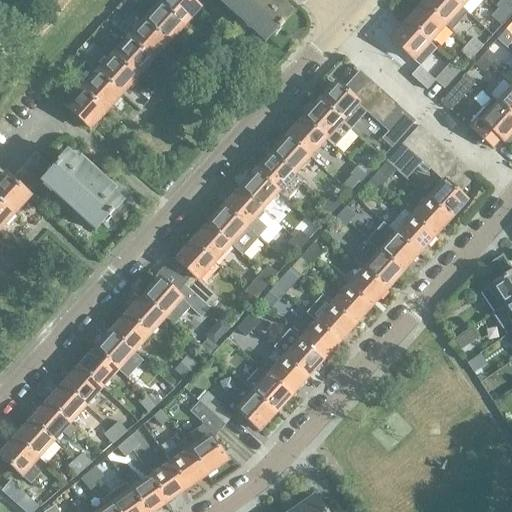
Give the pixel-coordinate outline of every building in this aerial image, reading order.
[(163,0),(159,5),(183,27),(198,9),(188,0),(163,0)] [(207,0),(188,0),(198,9),(199,10),(207,0)] [(215,0),(224,8),(227,5),(254,29),(251,32),(264,43),(277,29),(278,31),(291,16),(272,0),(215,0)] [(461,7),(453,0),(426,0),(423,4),(445,25),(461,7)] [(499,9),(509,18),(511,14),(511,9),(505,3),(499,9)] [(445,25),(423,4),(407,22),(430,42),(445,25)] [(159,5),(149,16),(141,8),(135,14),(143,22),(167,44),(183,27),(159,5)] [(491,18),(501,27),(509,18),(499,9),(491,18)] [(143,22),(128,40),(152,61),(167,44),(143,22)] [(430,42),(407,22),(390,40),(413,61),(430,42)] [(467,45),(477,54),(483,47),(473,38),(467,45)] [(103,49),(112,57),(136,78),(152,61),(128,40),(118,50),(109,42),(103,49)] [(460,53),(470,62),(477,54),(467,45),(460,53)] [(497,59),(487,51),(480,58),(490,67),(497,59)] [(112,57),(97,74),(121,96),(136,78),(112,57)] [(490,67),(480,58),(474,66),(484,75),(490,67)] [(433,82),(444,91),(461,72),(451,63),(433,82)] [(359,73),(343,92),(352,100),(369,81),(359,73)] [(97,74),(83,89),(80,86),(78,89),(105,113),(121,96),(97,74)] [(475,84),(465,75),(447,94),(458,103),(475,84)] [(369,81),(352,100),(358,105),(361,108),(378,89),(369,81)] [(335,85),(319,103),(342,124),(358,105),(352,100),(343,92),(335,85)] [(511,87),(497,105),(511,118),(511,87)] [(105,113),(78,89),(77,90),(80,93),(65,109),(89,131),(105,113)] [(378,89),(361,108),(371,116),(387,98),(378,89)] [(387,98),(371,116),(380,125),(397,106),(387,98)] [(511,118),(497,105),(493,102),(469,129),(492,150),(500,141),(503,143),(505,142),(507,144),(511,139),(511,118)] [(350,131),(342,124),(319,103),(303,121),(326,141),(334,148),(350,131)] [(397,106),(380,125),(388,132),(405,114),(397,106)] [(405,114),(388,132),(382,140),(391,148),(415,122),(405,114)] [(326,141),(303,121),(287,138),(310,159),(326,141)] [(443,182),(427,200),(450,220),(466,202),(462,198),(479,180),(420,127),(396,153),(406,162),(412,154),(443,182)] [(310,159),(287,138),(271,156),(277,161),(294,177),(310,159)] [(113,192),(80,161),(69,151),(60,161),(58,163),(59,164),(54,170),(35,153),(10,180),(29,198),(42,184),(94,232),(112,212),(113,213),(121,204),(111,195),(113,192)] [(294,177),(277,161),(271,156),(255,174),(278,194),(287,202),(303,184),(294,177)] [(356,168),(366,177),(373,170),(363,161),(356,168)] [(396,172),(386,163),(370,181),(380,189),(396,172)] [(350,176),(359,185),(366,177),(356,168),(350,176)] [(29,198),(10,180),(0,171),(0,203),(13,216),(29,198)] [(278,194),(255,174),(240,191),(263,212),(278,194)] [(380,189),(370,181),(363,188),(373,197),(380,189)] [(263,212),(240,191),(224,209),(247,230),(258,240),(267,230),(256,220),(263,212)] [(334,212),(341,205),(331,196),(324,204),(334,212)] [(427,200),(411,217),(434,238),(450,220),(427,200)] [(0,230),(13,216),(0,203),(0,230)] [(334,212),(324,204),(318,211),(327,220),(334,212)] [(355,217),(345,208),(338,216),(348,225),(355,217)] [(247,230),(224,209),(208,227),(231,247),(247,230)] [(348,225),(338,216),(331,224),(341,232),(348,225)] [(411,217),(396,235),(418,255),(434,238),(411,217)] [(231,247),(208,227),(192,244),(215,265),(231,247)] [(309,241),(309,240),(299,231),(292,239),(302,248),(309,241)] [(396,235),(380,253),(402,273),(418,255),(396,235)] [(302,248),(292,239),(286,246),(296,256),(302,248)] [(215,265),(192,244),(176,263),(192,277),(183,286),(209,310),(219,300),(199,283),(215,265)] [(323,253),(313,244),(306,252),(316,261),(323,253)] [(316,261),(306,252),(300,259),(310,268),(316,261)] [(380,253),(364,271),(386,291),(402,273),(380,253)] [(511,273),(502,280),(491,264),(485,268),(496,284),(481,294),(494,314),(502,309),(502,310),(511,303),(511,273)] [(278,276),(277,275),(267,267),(261,274),(271,283),(278,276)] [(364,271),(348,288),(370,308),(386,291),(364,271)] [(271,283),(261,274),(245,292),(255,301),(271,283)] [(291,288),(281,279),(275,287),(285,295),(291,288)] [(159,281),(143,299),(166,320),(174,327),(190,309),(201,319),(209,310),(183,286),(175,295),(159,281)] [(285,295),(275,287),(268,294),(278,303),(285,295)] [(348,288),(332,306),(354,326),(370,308),(348,288)] [(166,320),(143,299),(127,317),(150,338),(166,320)] [(511,303),(502,310),(511,324),(511,303)] [(332,306),(316,323),(339,344),(354,326),(332,306)] [(259,323),(250,315),(243,322),(253,331),(259,323)] [(150,338),(127,317),(111,335),(134,355),(150,338)] [(221,336),(228,328),(220,321),(213,330),(221,336)] [(253,331),(243,322),(236,330),(246,338),(253,331)] [(316,323),(300,341),(323,361),(339,344),(316,323)] [(134,355),(111,335),(95,352),(118,373),(134,355)] [(300,341),(284,359),(307,379),(323,361),(300,341)] [(223,368),(230,361),(218,349),(217,350),(216,349),(210,356),(212,358),(223,368)] [(118,373),(95,352),(79,370),(103,391),(118,373)] [(174,359),(180,364),(189,373),(196,365),(186,357),(185,358),(182,356),(180,359),(176,356),(174,359)] [(284,359),(268,376),(291,397),(307,379),(284,359)] [(189,373),(180,364),(174,371),(183,380),(189,373)] [(103,391),(79,370),(64,388),(87,409),(103,391)] [(268,376),(252,394),(275,414),(291,397),(268,376)] [(206,394),(206,395),(195,385),(189,391),(200,401),(199,403),(225,426),(233,417),(206,394)] [(87,409),(64,388),(48,406),(71,426),(87,409)] [(146,399),(155,409),(162,401),(154,392),(146,399)] [(259,433),(275,414),(252,394),(236,412),(259,433)] [(139,405),(148,414),(155,409),(146,399),(139,405)] [(193,437),(199,445),(189,452),(207,477),(227,463),(211,441),(216,436),(225,426),(199,403),(190,413),(204,425),(193,437)] [(71,426),(48,406),(32,423),(55,444),(63,435),(70,441),(78,432),(71,426)] [(160,411),(152,418),(161,428),(168,421),(160,411)] [(55,444),(32,423),(16,441),(39,462),(55,444)] [(119,440),(127,433),(118,423),(110,431),(119,440)] [(119,440),(110,431),(103,436),(112,446),(119,440)] [(140,446),(131,436),(123,443),(132,453),(140,446)] [(39,462),(16,441),(0,458),(0,459),(23,480),(23,479),(30,486),(40,474),(33,468),(39,462)] [(132,453),(123,443),(117,449),(125,459),(132,453)] [(207,477),(189,452),(183,443),(164,457),(170,466),(188,491),(207,477)] [(83,471),(91,464),(82,455),(74,461),(83,471)] [(83,471),(74,461),(67,468),(76,477),(83,471)] [(170,466),(151,479),(168,505),(188,491),(170,466)] [(97,485),(104,479),(95,469),(88,475),(97,485)] [(97,485),(88,475),(80,482),(89,492),(97,485)] [(151,479),(131,493),(144,511),(157,511),(168,505),(151,479)] [(10,482),(1,492),(22,511),(35,511),(39,508),(10,482)] [(144,511),(131,493),(125,485),(106,498),(112,507),(115,511),(144,511)] [(316,498),(296,511),(340,511),(333,501),(323,508),(316,498)]
